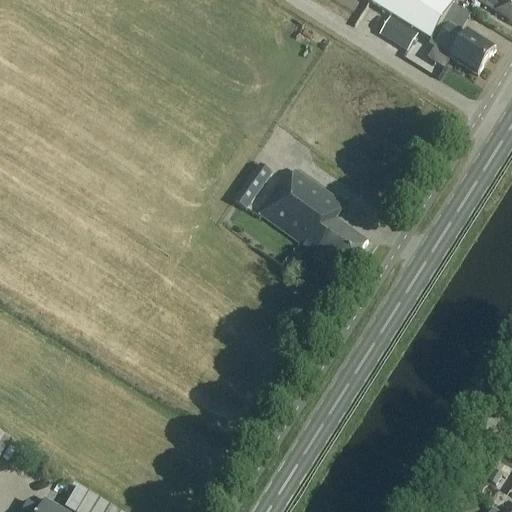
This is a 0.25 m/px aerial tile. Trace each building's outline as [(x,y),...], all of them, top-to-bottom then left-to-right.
[(447,2),(444,0),(375,0),(372,5),(431,43),(436,36),(444,24),(454,7),(447,2)] [(511,0),(444,0),(447,2),(448,0),(475,0),(511,23),(511,0)] [(340,15),(382,40),(376,50),(389,58),(395,48),(401,52),(410,37),(348,1),(340,15)] [(326,22),(319,34),(341,45),(347,34),(326,22)] [(477,79),(495,51),(468,34),(465,37),(449,27),(444,24),(436,36),(431,43),(437,46),(436,48),(452,58),(450,62),(477,79)] [(400,52),(394,62),(412,72),(417,62),(400,52)] [(233,204),(246,213),(272,176),(259,167),(233,204)] [(345,208),(294,173),(282,190),(279,188),(259,218),(316,257),(318,253),(348,273),(368,245),(335,222),(345,208)] [(281,269),(293,278),(299,269),(287,260),(281,269)] [(60,511),(43,502),(37,511),(60,511)]
